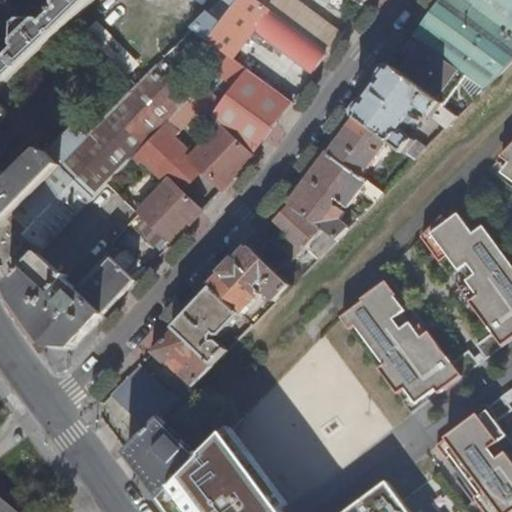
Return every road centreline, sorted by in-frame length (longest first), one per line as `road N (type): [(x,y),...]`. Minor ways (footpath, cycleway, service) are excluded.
road 1 (residential): [(396,0),(63,414)]
road 2 (residential): [(311,511),(511,364)]
road 3 (secondary): [(133,511),(63,414)]
